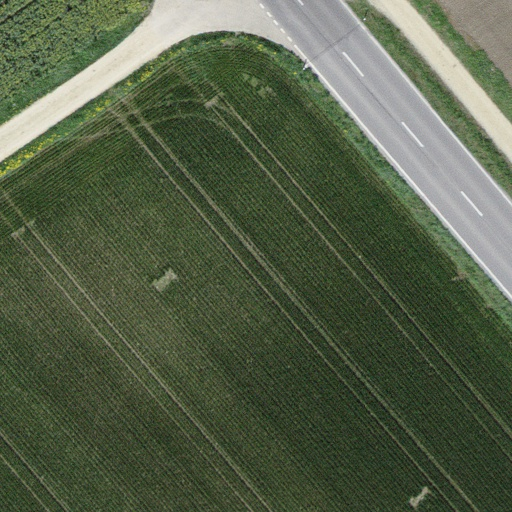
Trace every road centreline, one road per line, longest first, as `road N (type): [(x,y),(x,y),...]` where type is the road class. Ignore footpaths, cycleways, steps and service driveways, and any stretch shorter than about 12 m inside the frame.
road 1 (secondary): [(511,249),(299,0)]
road 2 (track): [(206,5),(0,146)]
road 3 (track): [(511,152),(383,0)]
